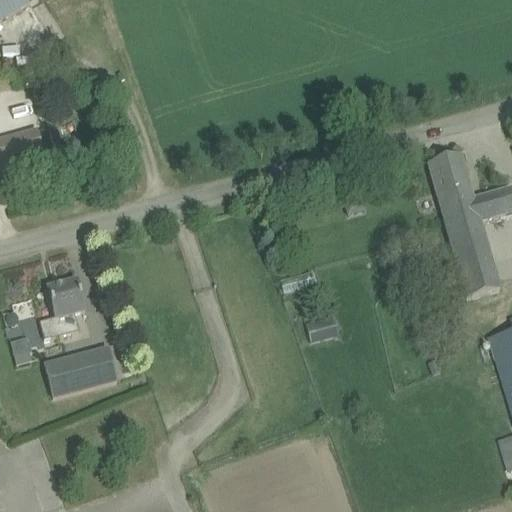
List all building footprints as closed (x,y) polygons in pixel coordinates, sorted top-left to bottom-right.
[(0,0),(0,23),(40,0),(0,0)] [(38,132),(0,143),(0,173),(45,160),(38,132)] [(511,214),(511,195),(511,191),(473,202),(461,158),(428,168),(434,187),(467,304),(498,295),(478,224),(511,214)] [(282,294),(313,289),(311,276),(280,281),(282,294)] [(47,292),(54,321),(39,325),(44,344),(79,335),(75,321),(85,319),(77,284),(47,292)] [(333,320),(306,327),(312,348),(339,340),(333,320)] [(511,438),(495,444),(506,478),(511,476),(511,320),(508,322),(511,334),(486,342),(511,425),(511,438)] [(26,340),(10,344),(17,367),(32,363),(26,340)] [(108,350),(42,367),(52,403),(117,387),(108,350)]
